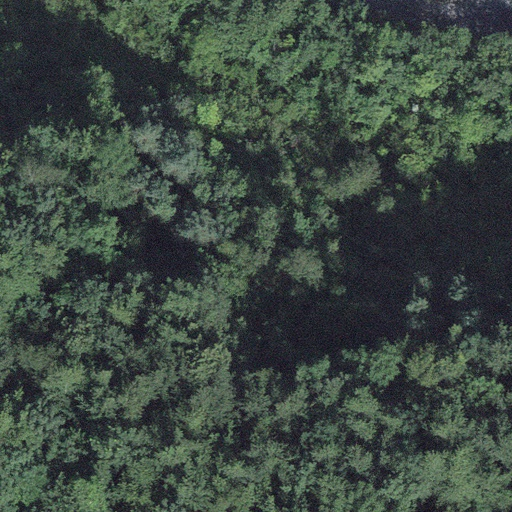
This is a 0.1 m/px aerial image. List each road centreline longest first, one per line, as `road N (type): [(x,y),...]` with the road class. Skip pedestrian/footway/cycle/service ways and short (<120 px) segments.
road 1 (motorway): [(335,0),(511,176)]
road 2 (track): [(386,0),(462,20),(511,18)]
